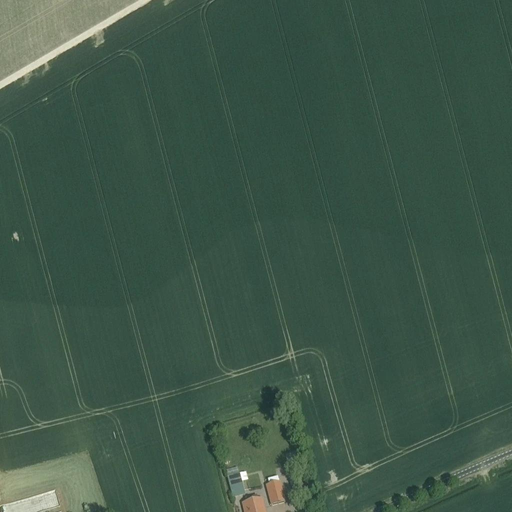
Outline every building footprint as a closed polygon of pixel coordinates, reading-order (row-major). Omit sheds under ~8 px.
[(296,451),(289,452),(293,467),(299,465),(296,451)] [(232,497),(251,493),(246,473),(238,474),(237,469),(226,471),(232,497)] [(268,486),(266,487),(270,501),(271,507),(286,503),(280,483),(279,484),(269,486),(268,486)] [(20,511),(45,511),(59,508),(53,490),(17,502),(20,511)] [(264,511),(261,499),(242,505),(243,511),(264,511)]
